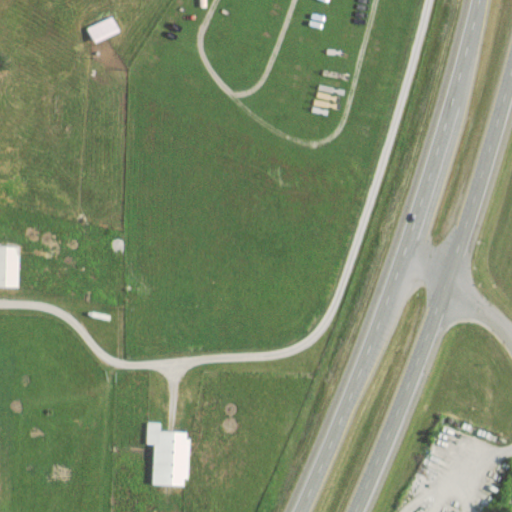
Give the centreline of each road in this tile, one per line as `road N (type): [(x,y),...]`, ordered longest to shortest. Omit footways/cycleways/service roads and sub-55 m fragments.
road 1 (residential): [(429,0),(359,243),(319,332),(296,348),(125,361),(106,353),(63,301),(0,295)]
road 2 (trunk): [(478,0),(454,114),(384,321),(300,511)]
road 3 (trunk): [(356,511),(467,241),(511,78)]
road 4 (residential): [(511,340),(405,257)]
